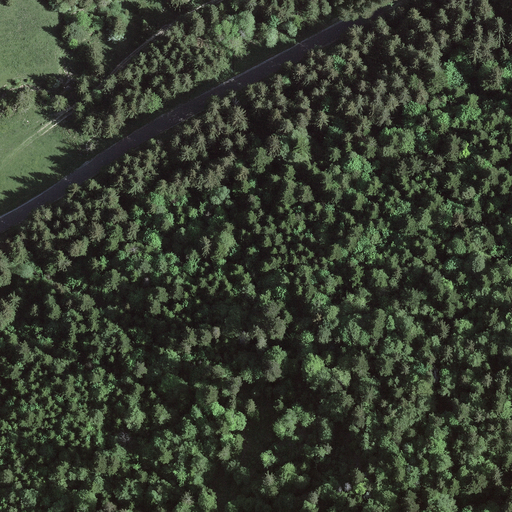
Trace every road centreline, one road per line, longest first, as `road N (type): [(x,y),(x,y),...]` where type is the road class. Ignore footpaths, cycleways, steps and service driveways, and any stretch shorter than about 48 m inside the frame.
road 1 (tertiary): [(384,0),(0,223)]
road 2 (track): [(0,170),(127,58)]
